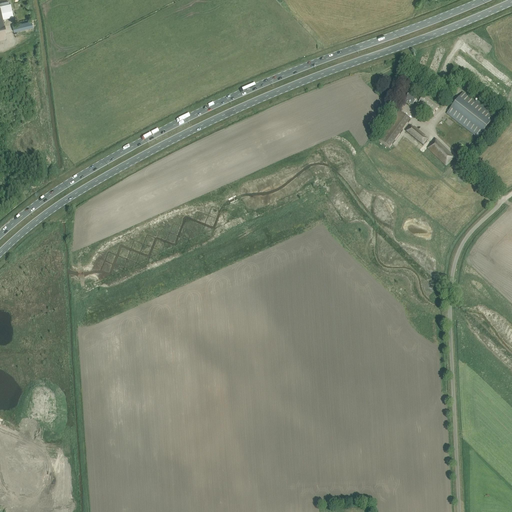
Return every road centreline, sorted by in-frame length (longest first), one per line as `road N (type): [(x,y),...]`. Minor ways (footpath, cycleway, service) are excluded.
road 1 (primary): [(0,254),(89,185),(181,136),(511,1)]
road 2 (primary): [(486,0),(223,101),(83,174),(0,235)]
road 3 (unclassified): [(459,511),(452,276),(468,235),(506,198)]
